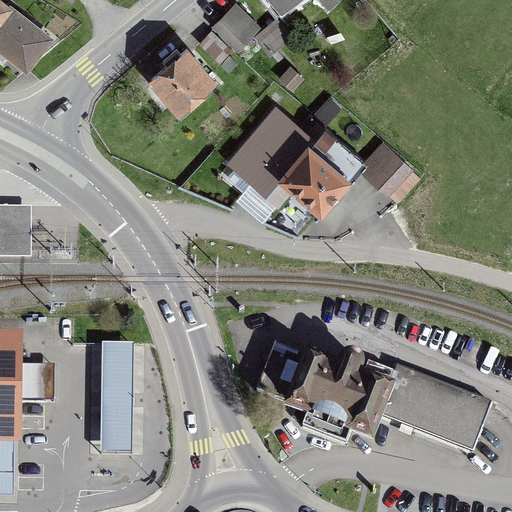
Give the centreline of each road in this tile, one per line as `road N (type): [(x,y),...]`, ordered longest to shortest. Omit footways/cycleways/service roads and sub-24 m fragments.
road 1 (secondary): [(231,488),(163,278),(127,222),(40,151)]
road 2 (tertiary): [(126,39),(60,100),(40,151)]
